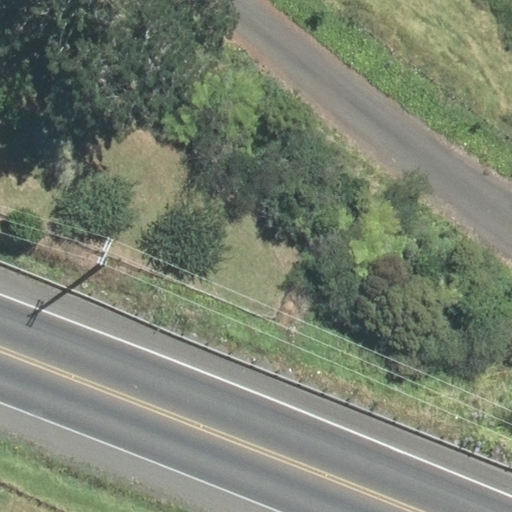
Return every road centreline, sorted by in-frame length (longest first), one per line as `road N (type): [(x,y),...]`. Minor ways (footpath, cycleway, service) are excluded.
road 1 (primary): [(0,350),(403,511)]
road 2 (unclassified): [(511,223),(220,0)]
